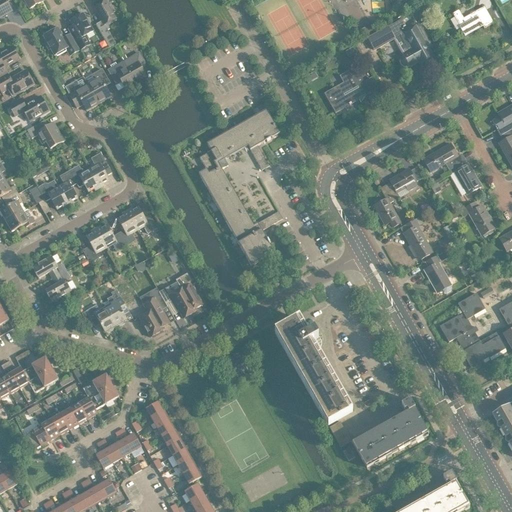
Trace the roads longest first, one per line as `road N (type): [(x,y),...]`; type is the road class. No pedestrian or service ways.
road 1 (residential): [(1,263),(128,192),(131,177),(109,140),(85,128)]
road 2 (residential): [(37,501),(90,472),(76,447),(122,421),(135,360)]
road 3 (secondary): [(458,422),(361,250)]
road 4 (residential): [(335,174),(235,6)]
road 5 (residential): [(279,299),(186,348),(147,364),(135,360)]
road 6 (residential): [(322,275),(270,181),(273,169),(299,153)]
road 7 (secondary): [(335,174),(455,107)]
road 8 (residential): [(85,128),(70,123),(19,31)]
